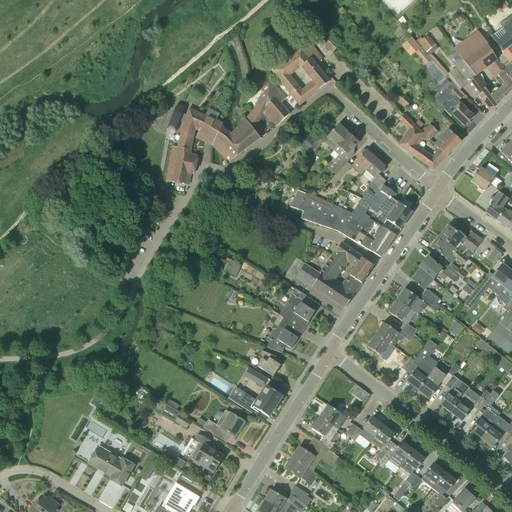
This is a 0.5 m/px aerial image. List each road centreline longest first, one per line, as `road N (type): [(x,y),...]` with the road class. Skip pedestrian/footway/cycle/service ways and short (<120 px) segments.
road 1 (residential): [(226,172),(326,92),(437,189)]
road 2 (residential): [(511,495),(327,351)]
road 3 (tertiary): [(229,510),(327,351)]
road 4 (residential): [(385,266),(262,207),(226,172)]
road 5 (unclassified): [(226,172),(198,171),(133,288)]
